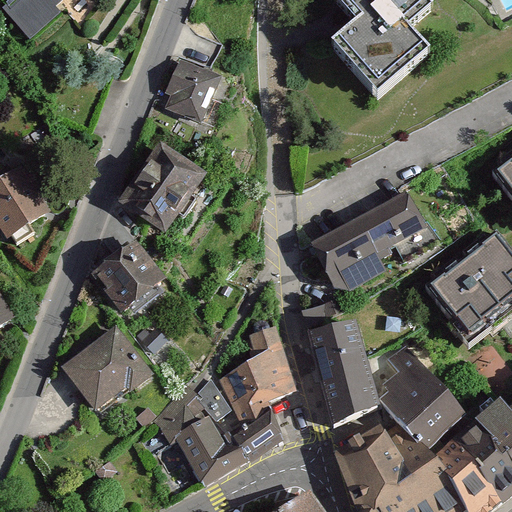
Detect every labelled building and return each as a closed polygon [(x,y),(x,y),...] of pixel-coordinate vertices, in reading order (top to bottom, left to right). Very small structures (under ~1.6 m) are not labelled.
[(327,0),(348,24),(325,43),(367,94),(418,51),(397,26),(422,6),(417,0),(327,0)] [(166,112),(199,128),(218,79),(179,59),(166,87),(166,112)] [(115,203),(158,235),(199,179),(156,148),(115,203)] [(511,161),(491,178),(511,204),(511,161)] [(0,181),(0,239),(1,242),(45,216),(18,171),(0,181)] [(343,302),(386,277),(376,260),(426,231),(404,194),(312,247),(343,302)] [(425,292),(464,341),(511,303),(511,272),(488,243),(425,292)] [(90,276),(119,313),(160,282),(131,245),(90,276)] [(0,326),(13,319),(0,297),(0,326)] [(335,319),(330,302),(307,309),(312,326),(335,319)] [(326,425),(371,414),(350,327),(304,338),(326,425)] [(60,368),(94,416),(147,378),(113,330),(60,368)] [(269,412),(291,394),(273,334),(254,340),(259,360),(221,382),(237,416),(240,422),(243,428),(269,412)] [(494,511),(511,498),(511,407),(504,413),(495,402),(467,426),(406,348),(390,360),(399,377),(383,388),(381,409),(395,428),(386,434),(376,424),(337,450),(358,511),(494,511)] [(229,412),(210,382),(196,397),(194,398),(200,405),(216,422),(229,412)] [(206,487),(247,463),(231,439),(230,440),(227,437),(224,439),(224,440),(219,443),(207,421),(197,408),(200,405),(194,398),(196,397),(186,387),(155,421),(163,429),(162,430),(171,446),(156,455),(163,466),(178,457),(179,459),(186,454),(206,487)] [(284,445),(269,412),(243,428),(240,422),(226,431),(229,436),(227,437),(230,440),(231,439),(247,463),(284,445)] [(315,511),(306,497),(300,498),(275,511),(315,511)]
